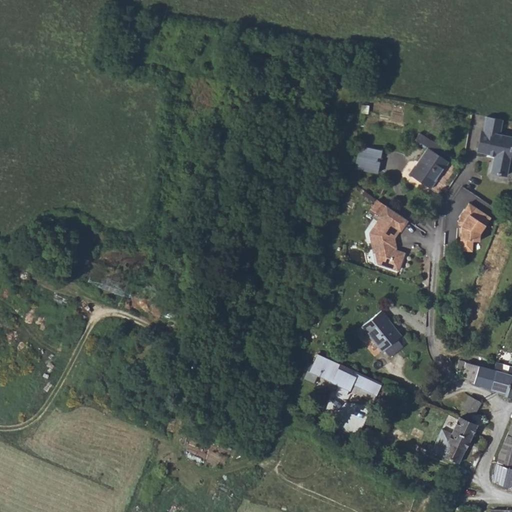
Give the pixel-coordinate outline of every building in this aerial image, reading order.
[(501,119),(485,116),(482,131),(480,130),(477,148),(486,150),(485,154),(493,155),(489,170),(489,173),(504,177),(508,160),(510,149),(511,140),(511,138),(498,135),(501,119)] [(417,133),(413,139),(426,147),(430,141),(417,133)] [(430,141),(426,147),(441,157),(445,151),(430,141)] [(441,157),(426,147),(407,175),(429,188),(447,161),(441,157)] [(382,150),(364,149),(363,169),(380,171),(382,150)] [(493,155),(485,154),(482,169),(489,170),(493,155)] [(489,217),(467,202),(457,217),(458,218),(462,220),(458,226),(458,251),(471,251),(471,240),(478,240),(478,233),(489,217)] [(409,222),(388,209),(382,220),(383,220),(372,237),(378,256),(380,255),(383,266),(403,273),(409,256),(399,254),(395,245),(396,245),(397,241),(402,232),(403,233),(409,222)] [(380,313),(360,330),(379,352),(382,350),(397,337),(398,336),(380,313)] [(382,350),(390,358),(404,345),(397,337),(382,350)] [(381,382),(318,352),(310,370),(338,385),(336,391),(346,396),(351,383),(376,394),(381,382)] [(463,369),(462,377),(474,381),(473,383),(490,388),(494,370),(458,360),(456,366),(463,369)] [(490,388),(500,391),(506,393),(505,395),(511,397),(511,396),(511,366),(496,362),(494,370),(490,388)] [(384,388),(378,405),(394,411),(400,395),(384,388)] [(458,412),(458,416),(459,417),(474,423),(477,417),(473,414),(480,403),(467,395),(460,409),(461,409),(458,412)] [(474,423),(459,417),(451,433),(442,429),(432,449),(458,462),(476,424),(474,423)] [(511,435),(507,434),(498,454),(493,480),(511,486),(511,435)]
